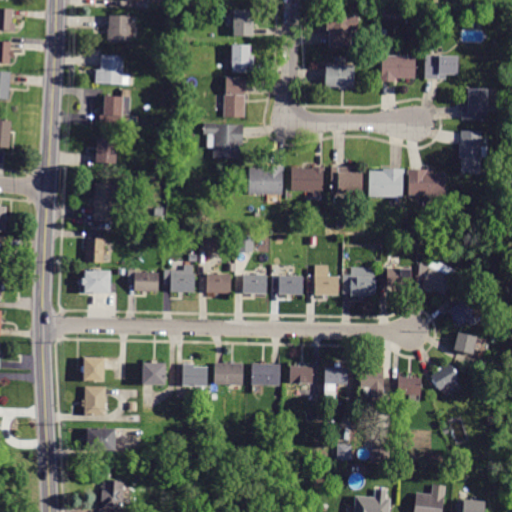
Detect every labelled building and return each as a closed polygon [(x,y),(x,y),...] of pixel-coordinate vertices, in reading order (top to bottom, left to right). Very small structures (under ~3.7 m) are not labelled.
[(171,0),(171,8),(151,7),(151,0),(171,0)] [(12,16),(12,23),(15,23),(15,31),(0,30),(0,8),(13,9),(12,16)] [(234,10),(253,10),(253,36),(233,36),(234,10)] [(462,20),(452,20),(452,11),(463,12),(462,20)] [(419,20),(409,20),(409,12),(419,12),(419,20)] [(130,41),(107,41),(107,29),(109,29),(109,15),(130,16),(130,41)] [(329,30),(326,30),(327,16),(350,17),(350,15),(359,16),(358,32),(351,32),(351,48),(328,47),(329,30)] [(14,49),(13,58),(11,58),(11,64),(0,63),(0,41),(12,42),(11,49),(14,49)] [(253,65),(253,73),(232,73),(232,45),(250,45),(250,55),(253,55),(253,65)] [(101,55),(123,56),(122,77),(129,77),(129,86),(95,83),(96,70),(100,70),(101,55)] [(416,57),(415,79),(395,78),(395,82),(380,81),(380,76),(381,76),(382,55),(416,57)] [(446,79),(424,78),(425,55),(458,57),(458,75),(446,74),(446,79)] [(161,71),(156,66),(164,59),(169,65),(161,71)] [(326,65),(355,66),(354,88),(347,87),(347,89),(339,89),(339,87),(325,87),(326,65)] [(9,99),(0,98),(0,71),(11,72),(9,99)] [(245,92),(244,117),(223,117),(224,93),(225,93),(226,77),(245,77),(245,92)] [(462,115),(462,100),(467,100),(468,88),(488,89),(487,120),(462,119),(462,115)] [(122,114),(130,114),(129,89),(122,89),(122,114)] [(107,124),(99,123),(100,106),(104,106),(104,96),(122,97),(121,124),(107,124)] [(0,120),(11,121),(10,147),(0,146),(0,120)] [(243,128),(243,145),(240,145),(239,159),(213,158),(213,148),(207,148),(208,135),(203,134),(204,123),(216,123),(216,124),(238,125),(238,124),(243,124),(243,128)] [(481,131),(481,147),(488,147),(487,158),(481,158),(481,159),(480,159),(480,174),(461,174),(461,159),(459,159),(459,145),(461,145),(461,131),(481,131)] [(96,155),(97,138),(117,139),(116,164),(95,163),(96,155)] [(166,170),(156,170),(155,159),(166,159),(166,170)] [(281,166),(284,166),(284,171),(283,171),(282,195),(280,195),(279,205),(269,204),(269,194),(248,194),(249,168),(263,168),(263,166),(281,166)] [(322,167),(325,167),(325,170),(323,170),(323,191),(291,190),(292,168),(313,168),(313,167),(322,167)] [(343,167),(351,167),(351,172),(362,173),(362,193),(331,192),(331,167),(343,167)] [(401,169),(404,169),(404,173),(403,173),(402,198),(369,197),(369,170),(383,171),(383,169),(401,169)] [(408,196),(409,175),(407,175),(407,169),(433,170),(433,174),(446,174),(445,196),(408,196)] [(115,222),(93,221),(94,206),(93,206),(93,195),(94,195),(95,184),(117,185),(116,205),(122,205),(122,218),(115,217),(115,222)] [(511,192),(502,192),(502,184),(511,184),(511,192)] [(218,253),(200,252),(200,233),(218,234),(218,253)] [(254,252),(237,252),(237,235),(254,236),(254,252)] [(105,239),(104,263),(85,262),(86,238),(105,239)] [(416,249),(408,249),(408,240),(417,240),(416,249)] [(197,262),(188,261),(188,254),(197,255),(197,262)] [(428,287),(423,284),(424,280),(418,277),(420,263),(427,267),(430,261),(437,265),(438,262),(456,271),(444,295),(428,287)] [(165,286),(164,286),(164,270),(184,270),(184,265),(193,265),(193,274),(195,274),(195,293),(170,292),(170,286),(165,286)] [(315,265),(328,265),(328,276),(339,276),(339,295),(315,296),(315,265)] [(343,293),(342,293),(343,275),(351,275),(351,268),(374,268),(374,296),(351,296),(351,293),(343,293)] [(411,268),(411,288),(387,287),(387,268),(411,268)] [(111,294),(84,293),(85,285),(78,285),(78,278),(85,278),(85,270),(111,271),(111,294)] [(158,292),(135,291),(135,272),(159,273),(158,292)] [(462,282),(456,279),(459,273),(465,276),(462,282)] [(230,294),(207,293),(207,274),(231,274),(230,294)] [(243,294),(243,275),(267,275),(266,294),(243,294)] [(303,276),(302,295),(278,294),(279,276),(303,276)] [(467,300),(479,324),(470,328),(466,320),(457,325),(451,313),(450,314),(448,309),(467,300)] [(473,354),(453,350),(458,332),(477,337),(473,354)] [(104,371),(104,382),(83,381),(84,357),(105,358),(104,371)] [(144,385),(142,385),(143,363),(166,363),(165,385),(144,385)] [(222,363),(243,363),(243,385),(214,384),(215,363),(222,363)] [(280,364),(280,386),(251,385),(252,363),(280,364)] [(347,385),(336,384),(336,399),(324,399),(325,367),(334,367),(334,363),(341,363),(341,367),(348,367),(347,385)] [(207,387),(183,386),(183,364),(194,364),(194,367),(208,367),(207,387)] [(449,364),(458,379),(440,391),(430,376),(449,364)] [(474,376),(469,373),(474,365),(479,369),(474,376)] [(312,384),(290,383),(290,366),(313,367),(312,384)] [(383,383),(383,398),(370,398),(370,388),(360,388),(361,366),(384,367),(383,383)] [(420,395),(398,394),(399,377),(407,378),(407,375),(412,375),(412,378),(422,378),(420,395)] [(106,394),(106,416),(84,415),(85,387),(106,387),(106,394)] [(488,427),(487,418),(498,417),(499,426),(488,427)] [(115,430),(115,451),(87,450),(88,428),(115,429),(115,430)] [(388,461),(371,460),(372,443),(388,443),(388,461)] [(351,460),(337,460),(338,445),(351,445),(351,460)] [(99,511),(100,510),(100,508),(101,508),(102,502),(101,502),(102,491),(100,490),(100,484),(102,484),(102,482),(107,482),(107,481),(122,482),(122,483),(124,483),(123,508),(121,508),(121,510),(114,509),(114,511),(99,511)] [(414,511),(417,494),(432,496),(433,485),(445,486),(441,511),(414,511)] [(354,511),(355,496),(375,497),(375,487),(386,488),(386,498),(390,498),(389,511),(354,511)] [(455,511),(456,498),(484,499),(482,511),(455,511)]
